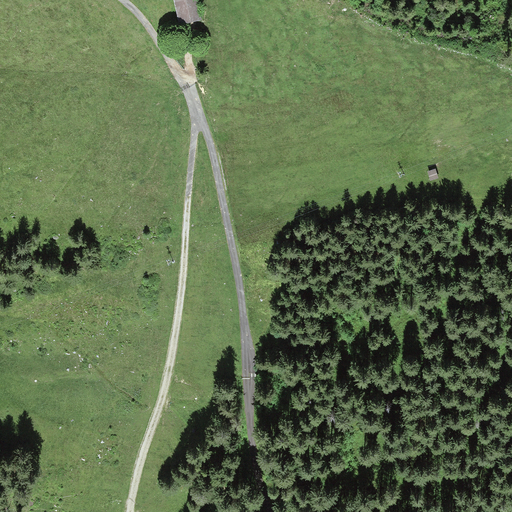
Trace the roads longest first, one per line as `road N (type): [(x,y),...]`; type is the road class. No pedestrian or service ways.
road 1 (track): [(126,0),(189,84),(219,168),(252,357),(246,437),(268,511)]
road 2 (track): [(191,34),(197,103),(186,296),(169,395),(134,511)]
